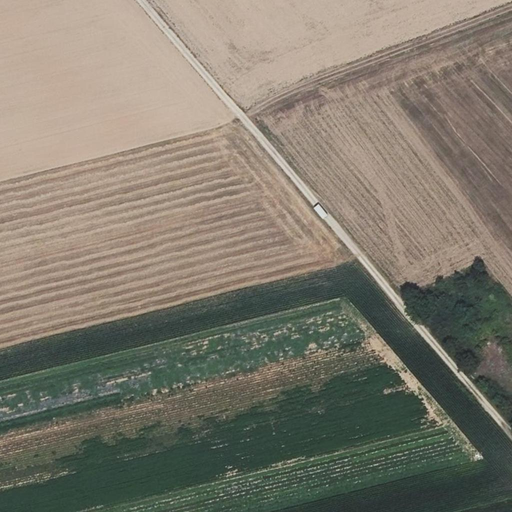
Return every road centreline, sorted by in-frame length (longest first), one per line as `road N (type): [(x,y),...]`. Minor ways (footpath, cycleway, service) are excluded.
road 1 (track): [(140,0),(511,445)]
road 2 (track): [(232,109),(511,6)]
